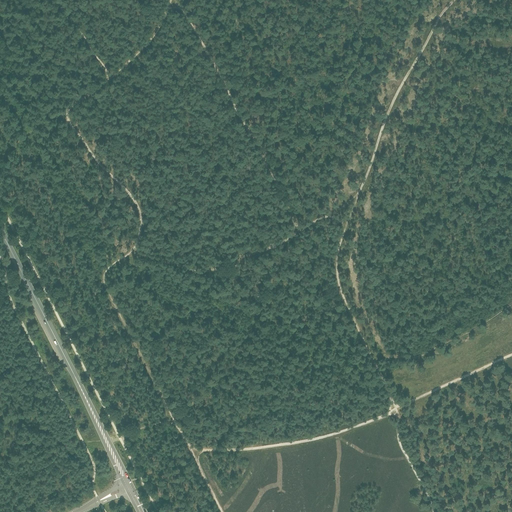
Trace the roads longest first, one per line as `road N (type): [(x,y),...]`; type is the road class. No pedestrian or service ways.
road 1 (track): [(170,0),(151,38),(65,115),(140,214),(133,252),(105,270),(104,285),(222,511)]
road 2 (track): [(511,353),(395,409),(337,279),(337,249),(383,125),(454,0)]
road 3 (track): [(175,0),(298,230),(359,189)]
road 4 (secondary): [(128,485),(0,229)]
road 5 (track): [(395,409),(295,442),(190,448)]
road 6 (track): [(298,230),(201,272),(133,252)]
road 7 (track): [(372,358),(417,357),(511,303)]
